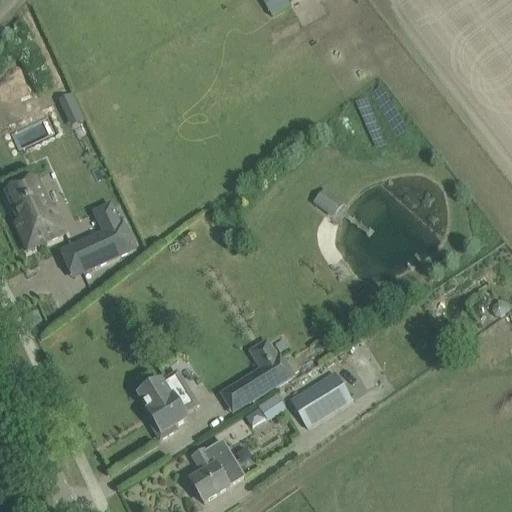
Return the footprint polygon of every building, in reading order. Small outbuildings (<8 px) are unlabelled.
[(76,96),(62,102),(75,128),(88,121),(76,96)] [(17,229),(29,255),(66,238),(55,213),(53,214),(39,182),(38,182),(6,197),(20,227),(17,229)] [(327,190),(317,203),(336,217),(346,203),(327,190)] [(103,234),(81,245),(93,272),(137,252),(124,225),(121,227),(103,234)] [(280,360),(269,342),(249,354),(260,372),(220,396),(233,418),(295,380),(281,359),(280,360)] [(191,397),(178,376),(163,385),(162,383),(139,397),(149,413),(148,414),(154,424),(151,426),(161,442),(177,432),(175,429),(189,421),(185,416),(197,409),(190,398),(191,397)] [(308,431),(353,404),(336,376),(291,404),(308,431)] [(269,422),(289,410),(280,396),(261,408),(269,422)] [(205,456),(196,461),(204,475),(191,483),(205,506),(246,480),(223,443),(204,455),(205,456)]
